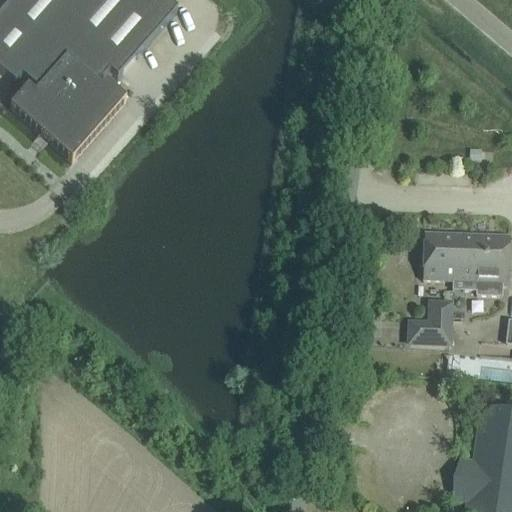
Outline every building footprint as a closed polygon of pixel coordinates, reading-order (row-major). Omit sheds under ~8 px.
[(117,82),(177,14),(161,0),(15,0),(0,17),(0,75),(14,88),(21,80),(37,94),(34,98),(27,92),(10,112),(71,166),(125,104),(105,87),(97,97),(93,93),(109,75),(117,82)] [(470,260),(471,239),(424,237),(422,283),(452,284),(449,267),(466,268),(466,260),(470,260)] [(449,267),(452,284),(463,285),(463,290),(477,291),(476,295),(502,296),(502,286),(508,286),(510,240),(471,239),(470,260),(466,260),(466,268),(449,267)] [(410,327),(409,347),(449,348),(450,308),(430,307),(430,327),(410,327)] [(466,506),(464,511),(511,511),(511,413),(480,409),(472,464),(460,462),(454,504),(466,506)]
